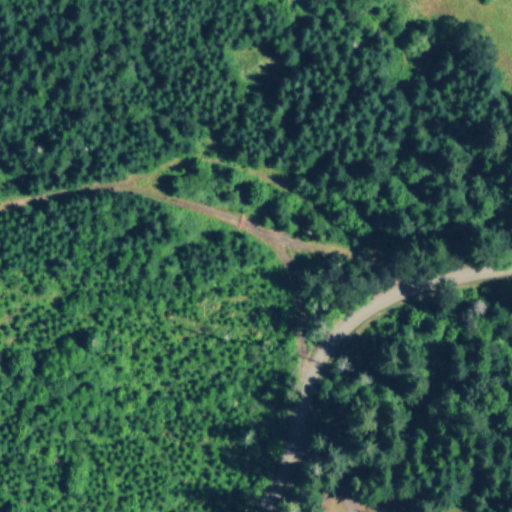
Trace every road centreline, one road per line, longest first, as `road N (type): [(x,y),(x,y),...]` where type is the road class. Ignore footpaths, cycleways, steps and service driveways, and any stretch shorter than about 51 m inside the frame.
road 1 (track): [(0,230),(208,210),(288,216),(312,256),(304,359)]
road 2 (residential): [(511,267),(380,293),(335,321),(304,359),(272,447),(231,511)]
